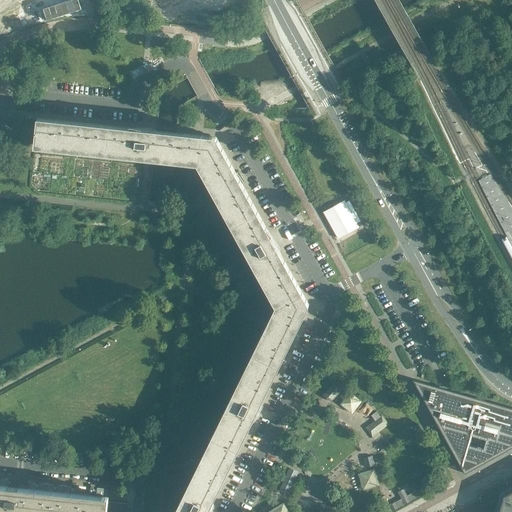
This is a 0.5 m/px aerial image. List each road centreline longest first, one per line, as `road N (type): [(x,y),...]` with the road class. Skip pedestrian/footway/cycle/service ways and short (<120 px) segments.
road 1 (residential): [(328,294),(237,129),(181,63),(141,81),(124,105),(16,100),(0,120)]
road 2 (residential): [(232,511),(328,315),(328,294)]
road 3 (secondary): [(363,162),(274,0)]
road 4 (residential): [(0,461),(127,475),(139,487),(137,511)]
